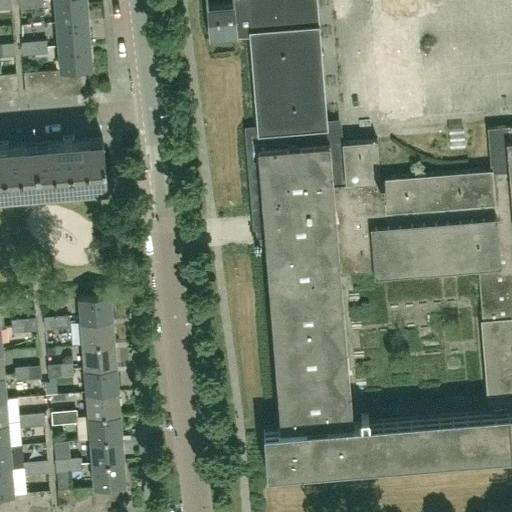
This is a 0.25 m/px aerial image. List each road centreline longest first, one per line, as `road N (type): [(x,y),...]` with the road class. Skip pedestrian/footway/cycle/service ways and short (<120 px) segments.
road 1 (residential): [(196,511),(149,105)]
road 2 (residential): [(0,119),(149,105)]
